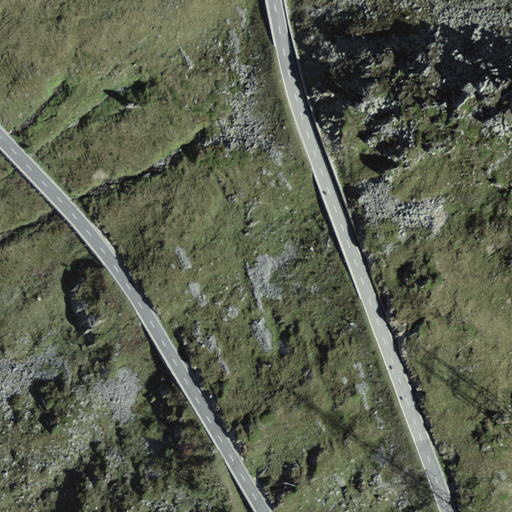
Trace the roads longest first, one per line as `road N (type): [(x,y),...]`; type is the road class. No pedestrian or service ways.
road 1 (secondary): [(273,0),(304,123),(449,511)]
road 2 (secondary): [(263,511),(114,266),(0,137)]
